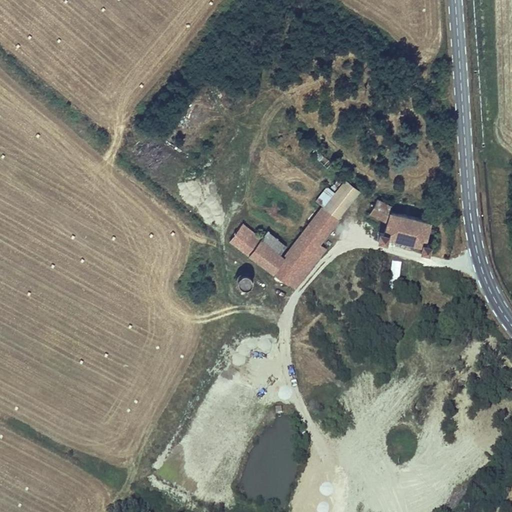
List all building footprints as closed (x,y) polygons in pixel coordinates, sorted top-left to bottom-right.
[(335,191),(323,207),(336,217),(358,189),(344,178),(334,190),(335,191)] [(383,232),(378,230),(376,238),(384,239),(385,235),(420,244),(419,248),(426,250),(428,242),(423,241),(428,219),(388,210),(390,206),(376,198),(369,212),(382,218),(386,221),(383,232)] [(260,239),(249,254),(287,283),(319,242),(337,218),(336,217),(323,207),(322,206),(283,256),(278,253),(260,239)] [(229,239),(249,254),(260,239),(241,223),(229,239)] [(267,230),(260,239),(278,253),(285,244),(267,230)] [(319,242),(287,283),(294,288),(326,247),(319,242)] [(401,283),(402,263),(392,263),(391,283),(401,283)] [(236,277),(236,279),(236,282),(238,284),(240,286),(243,286),(245,285),(247,284),(249,282),(250,279),(250,277),(249,275),(248,273),(245,272),(243,271),(240,272),(238,272),(236,275),(236,277)]
